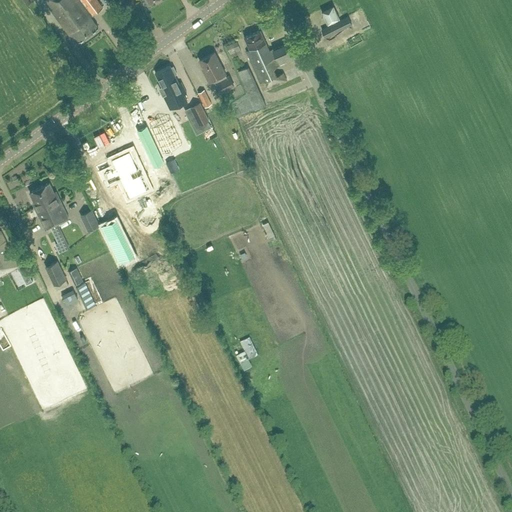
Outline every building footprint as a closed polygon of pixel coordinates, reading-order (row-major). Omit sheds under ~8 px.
[(43,0),(65,28),(65,29),(64,29),(75,43),(78,40),(79,41),(98,26),(90,16),(103,6),(98,0),(43,0)] [(331,6),(318,11),(324,24),(336,18),(331,6)] [(351,24),(347,16),(321,29),(325,37),(351,24)] [(269,50),(260,29),(244,36),(249,48),(249,49),(246,50),(264,89),(286,79),(283,72),(277,75),(273,67),(293,58),(286,43),(269,50)] [(230,53),(240,49),(237,40),(226,44),(230,53)] [(227,76),(225,73),(225,72),(214,50),(199,58),(203,66),(202,67),(209,81),(214,78),(216,81),(214,83),(219,93),(234,85),(228,75),(227,76)] [(169,64),(155,71),(162,86),(159,87),(170,108),(187,100),(184,94),(186,92),(181,81),(179,83),(174,74),(176,72),(173,66),(170,65),(169,64)] [(248,65),(237,70),(255,109),(266,104),(248,65)] [(205,107),(212,103),(204,88),(197,92),(205,107)] [(208,117),(200,102),(193,105),(190,107),(199,124),(209,119),(208,117)] [(182,143),(170,117),(150,126),(162,153),(182,143)] [(137,130),(154,166),(165,161),(148,125),(137,130)] [(138,168),(140,167),(135,158),(133,159),(129,150),(111,159),(116,169),(113,171),(111,168),(104,171),(109,182),(116,179),(119,178),(129,197),(148,188),(147,185),(148,185),(142,173),(141,173),(138,168)] [(39,186),(57,222),(68,217),(55,190),(54,191),(49,181),(39,186)] [(45,228),(57,222),(39,186),(29,191),(37,206),(35,207),(45,228)] [(79,214),(87,230),(100,224),(92,208),(79,214)] [(115,218),(101,225),(119,261),(132,254),(115,218)] [(64,237),(58,240),(55,241),(59,251),(68,246),(64,237)] [(5,239),(0,240),(0,273),(18,264),(5,239)] [(281,255),(274,258),(276,264),(283,262),(281,255)] [(54,284),(67,278),(57,260),(45,265),(54,284)] [(22,273),(28,270),(26,265),(19,268),(22,273)] [(76,267),(68,270),(75,283),(83,280),(76,267)] [(78,298),(73,289),(61,294),(67,304),(78,298)]
